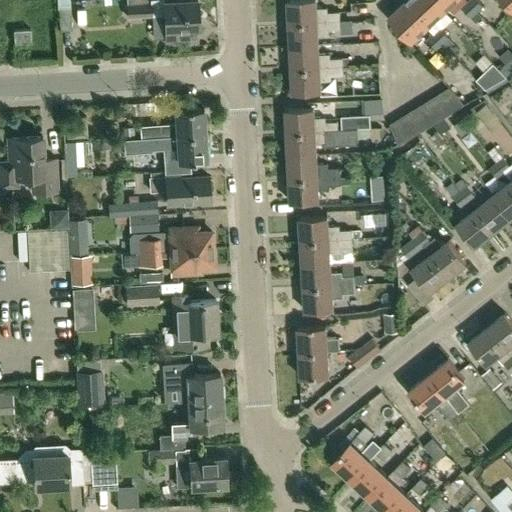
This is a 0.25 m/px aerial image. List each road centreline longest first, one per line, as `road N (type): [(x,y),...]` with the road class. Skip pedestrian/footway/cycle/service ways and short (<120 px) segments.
road 1 (residential): [(267,451),(238,75)]
road 2 (residential): [(511,268),(311,429),(267,451)]
road 3 (unclassified): [(238,75),(0,90)]
